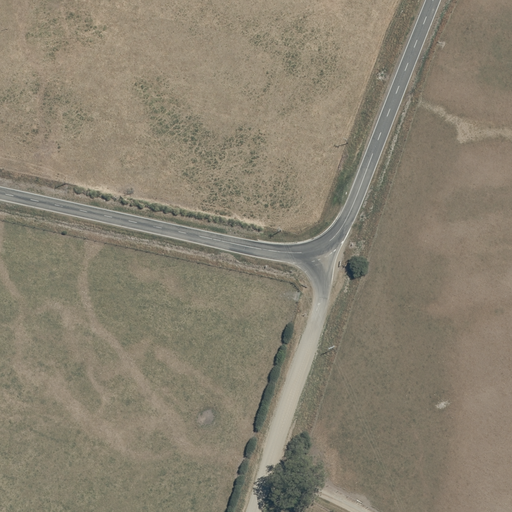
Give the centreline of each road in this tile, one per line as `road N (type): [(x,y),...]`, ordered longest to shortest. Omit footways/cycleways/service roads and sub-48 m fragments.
road 1 (tertiary): [(319,246),(259,248),(0,193)]
road 2 (unclassified): [(319,246),(319,311),(254,511)]
road 3 (tertiary): [(433,0),(349,212),(319,246)]
